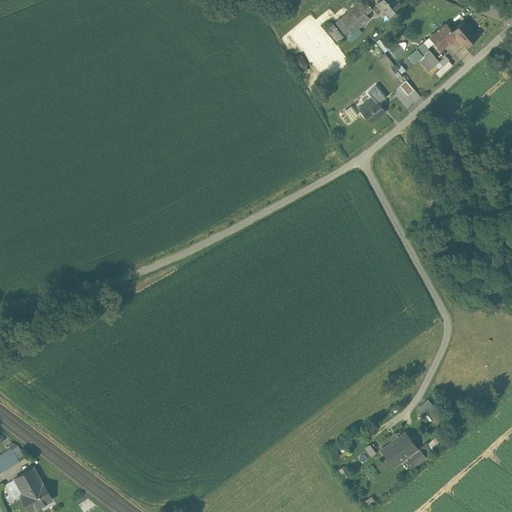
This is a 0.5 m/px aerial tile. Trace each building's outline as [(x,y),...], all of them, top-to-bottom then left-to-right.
[(380,0),(376,4),(382,11),(380,13),(387,21),(406,4),(401,0),(380,0)] [(357,5),(339,21),(351,34),(369,19),(357,5)] [(455,29),(462,23),(458,17),(450,23),(455,29)] [(351,34),(339,21),(334,25),(346,38),(351,34)] [(478,35),(465,21),(451,32),(455,37),(464,47),(478,35)] [(445,24),(429,38),(433,43),(440,50),(455,37),(451,32),(445,24)] [(429,38),(424,43),(428,47),(433,43),(429,38)] [(379,39),(376,42),(385,51),(388,48),(379,39)] [(406,49),(399,40),(388,48),(395,57),(406,49)] [(434,56),(429,51),(424,55),(426,57),(421,61),(429,70),(439,62),(434,56)] [(303,53),(297,55),(302,67),(308,65),(303,53)] [(448,61),(435,73),(439,77),(452,65),(448,61)] [(407,79),(400,84),(408,94),(414,89),(407,79)] [(384,112),(373,98),(359,109),(370,123),(384,112)] [(345,99),(335,106),(338,109),(333,113),(342,126),(350,120),(344,112),(351,107),(345,99)] [(351,107),(344,112),(350,120),(357,115),(351,107)] [(438,413),(433,408),(428,413),(440,427),(446,421),(438,413)] [(406,458),(418,449),(404,431),(381,449),(394,467),(406,458)] [(435,436),(420,449),(426,457),(428,460),(443,446),(435,436)] [(371,443),(365,447),(370,456),(377,453),(371,443)] [(417,463),(426,457),(420,449),(419,448),(418,449),(406,458),(412,467),(417,463)] [(12,450),(0,456),(0,472),(18,461),(14,454),(12,450)] [(426,457),(417,463),(420,466),(428,460),(426,457)] [(344,466),(339,470),(344,477),(349,474),(344,466)] [(33,468),(14,479),(23,494),(21,496),(29,511),(30,511),(51,500),(33,468)] [(23,494),(14,479),(4,484),(14,501),(21,496),(23,494)]
